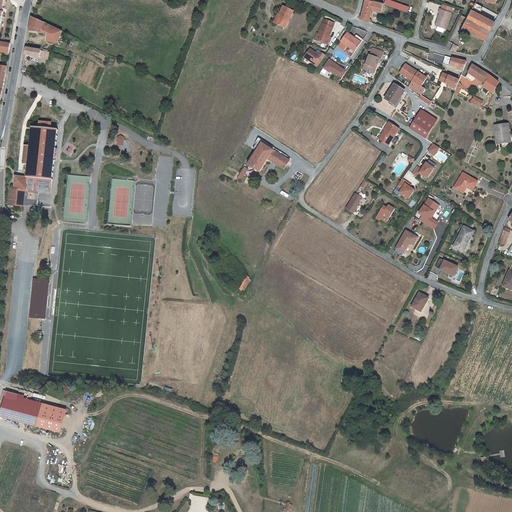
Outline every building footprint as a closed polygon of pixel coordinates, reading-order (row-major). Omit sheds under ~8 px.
[(369,0),(365,0),(362,18),(369,21),(370,19),(372,10),(374,1),(369,0)] [(483,7),(476,3),(472,9),(480,13),(483,7)] [(446,29),(453,8),(444,5),(442,9),(440,9),(439,13),(440,13),(436,25),(446,29)] [(284,7),(282,11),(279,15),(281,16),(277,25),(286,29),(294,12),(284,7)] [(486,17),(480,13),(472,9),(468,18),(482,26),(486,17)] [(44,23),(32,17),(32,21),(31,26),(30,31),(41,33),(42,34),(44,23)] [(482,26),(490,30),(495,22),(486,17),(482,26)] [(477,35),(482,26),(468,18),(463,28),(477,35)] [(322,35),(319,42),(327,45),(329,39),(335,24),(325,20),(319,34),(322,35)] [(57,44),(63,32),(44,23),(42,34),(47,34),(47,42),(57,44)] [(477,35),(485,40),(490,30),(482,26),(477,35)] [(361,43),(354,38),(347,34),(341,42),(342,42),(347,46),(350,49),(352,47),(356,50),(357,49),(359,46),(361,43)] [(4,57),(8,58),(10,46),(10,44),(0,42),(0,51),(5,53),(4,57)] [(347,46),(342,42),(339,47),(344,51),(347,46)] [(446,46),(445,49),(450,51),(453,45),(448,42),(446,46)] [(49,52),(48,52),(43,51),(27,48),(25,55),(48,60),(49,52)] [(305,58),(317,66),(318,67),(326,56),(322,53),(320,56),(311,50),(305,58)] [(380,64),(383,56),(372,52),(371,52),(370,55),(366,65),(365,64),(363,70),(364,70),(371,73),(373,74),(377,63),(380,64)] [(467,62),(452,59),(446,57),(444,64),(457,68),(456,70),(463,71),(465,67),(467,62)] [(330,60),(324,68),(330,73),(331,72),(336,76),(337,75),(342,78),(347,72),(330,60)] [(400,73),(401,74),(413,82),(409,88),(421,96),(431,102),(432,102),(441,88),(434,83),(432,82),(429,80),(421,75),(414,71),(405,65),(400,73)] [(477,67),(473,65),(470,72),(477,77),(486,83),(491,77),(484,72),(477,67)] [(455,88),(456,89),(459,83),(460,81),(459,80),(444,74),(443,74),(440,82),(449,85),(455,88)] [(499,84),(491,77),(486,83),(483,87),(494,95),(497,89),(499,84)] [(386,99),(391,103),(396,106),(395,107),(396,108),(397,108),(399,104),(398,103),(400,100),(405,92),(395,86),(388,97),(386,96),(385,98),(386,99)] [(429,105),(431,102),(421,96),(419,99),(429,105)] [(422,110),(420,113),(436,123),(438,120),(422,110)] [(420,113),(411,129),(427,139),(436,123),(420,113)] [(10,189),(8,205),(20,206),(21,196),(25,196),(35,197),(35,194),(35,192),(41,192),(41,194),(51,195),(54,161),(56,161),(57,150),(56,150),(58,130),(51,129),(51,123),(39,122),(39,128),(31,127),(29,146),(24,146),(22,165),(25,165),(24,178),(21,177),(20,181),(18,183),(14,183),(13,189),(10,189)] [(385,131),(386,132),(381,140),(389,145),(391,142),(395,137),(399,130),(390,123),(385,131)] [(510,143),(507,125),(496,126),(495,126),(496,134),(498,144),(510,143)] [(433,143),(427,151),(434,156),(440,148),(433,143)] [(282,168),(284,170),(285,170),(286,168),(287,167),(290,162),(262,144),(261,145),(257,152),(248,165),(260,173),(268,160),(282,168)] [(434,168),(427,163),(422,170),(418,167),(412,174),(417,178),(420,173),(428,178),(434,168)] [(245,168),(241,174),(239,177),(238,179),(241,181),(248,169),(245,168)] [(463,173),(454,188),(464,194),(467,188),(468,186),(474,189),(478,182),(463,173)] [(409,186),(402,181),(393,194),(397,197),(399,195),(408,201),(414,192),(409,189),(407,188),(409,186)] [(363,199),(356,194),(346,209),(354,214),(360,203),(363,199)] [(438,205),(429,198),(419,214),(423,216),(420,220),(434,229),(439,222),(431,217),(438,205)] [(386,220),(388,221),(395,210),(388,205),(387,208),(383,206),(376,218),(380,221),(381,219),(385,222),(386,220)] [(474,232),(464,227),(454,248),(464,253),(474,232)] [(511,230),(506,228),(505,229),(503,233),(502,238),(507,240),(511,230)] [(396,250),(397,250),(403,253),(404,254),(410,243),(413,245),(417,238),(406,232),(396,250)] [(459,268),(440,259),(436,267),(454,276),(459,268)] [(511,272),(510,271),(503,287),(511,290),(511,272)] [(240,280),(238,291),(242,293),(250,280),(245,277),(240,280)] [(50,281),(34,279),(30,318),(46,319),(50,281)] [(429,298),(420,293),(412,307),(421,312),(425,303),(426,304),(429,298)] [(0,416),(30,425),(36,427),(42,404),(31,401),(24,399),(18,397),(18,395),(4,391),(1,402),(4,403),(0,415),(0,416)] [(66,411),(42,404),(36,427),(60,433),(66,411)]
